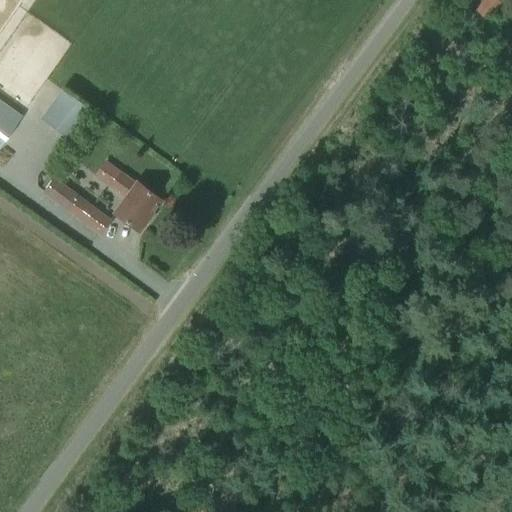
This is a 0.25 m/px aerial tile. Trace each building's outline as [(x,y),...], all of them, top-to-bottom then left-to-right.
[(483,0),(475,11),(488,20),(502,0),(483,0)] [(97,98),(76,82),(69,91),(90,107),(97,98)] [(63,90),(42,115),(68,136),(88,111),(63,90)] [(0,144),(20,116),(0,102),(0,101),(0,144)] [(139,231),(161,201),(137,183),(136,185),(120,174),(110,187),(126,198),(115,213),(139,231)] [(52,179),(43,192),(100,235),(110,222),(52,179)]
